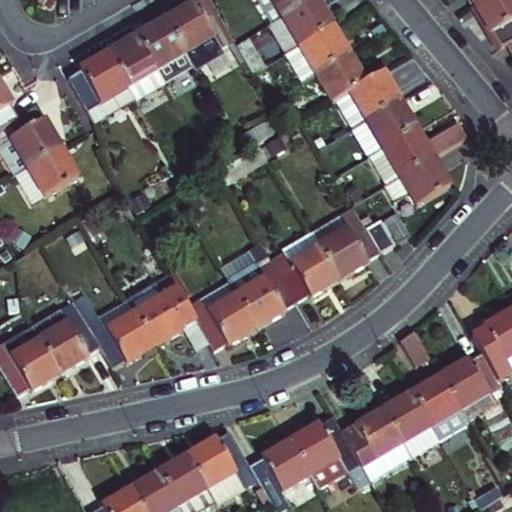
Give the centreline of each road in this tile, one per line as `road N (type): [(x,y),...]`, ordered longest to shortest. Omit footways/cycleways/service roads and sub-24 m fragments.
road 1 (residential): [(511,184),(400,305),(306,368),(236,393),(0,443)]
road 2 (residential): [(511,129),(403,0)]
road 3 (residential): [(4,0),(23,31),(46,38),(119,0)]
